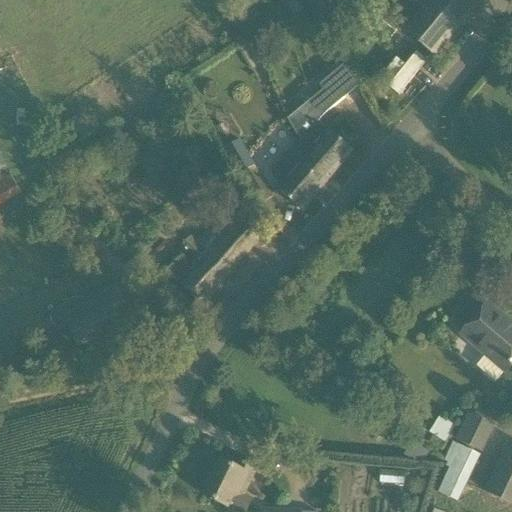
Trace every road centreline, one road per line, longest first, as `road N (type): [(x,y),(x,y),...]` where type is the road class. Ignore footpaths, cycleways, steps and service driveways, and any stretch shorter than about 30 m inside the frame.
road 1 (unclassified): [(113,511),(188,361),(300,227),(404,125)]
road 2 (unclassified): [(404,125),(511,9)]
road 3 (unclassified): [(511,219),(404,125)]
